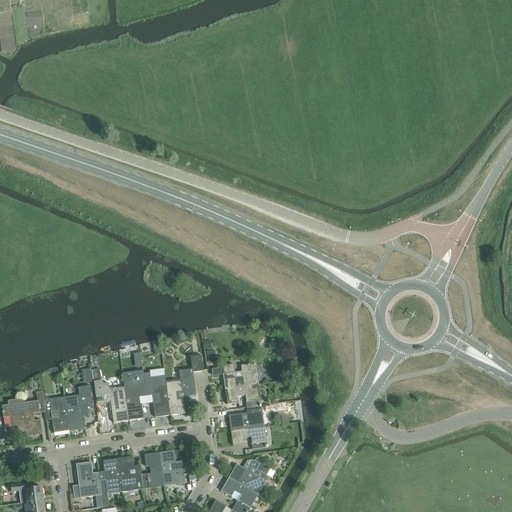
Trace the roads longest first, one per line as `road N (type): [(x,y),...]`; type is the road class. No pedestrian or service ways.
road 1 (tertiary): [(456,243),(415,226),(347,237),(0,115)]
road 2 (primary): [(336,272),(157,190),(0,135)]
road 3 (unclassified): [(359,405),(401,437),(511,413)]
road 4 (residential): [(59,453),(207,433)]
road 5 (tertiary): [(297,511),(359,405)]
